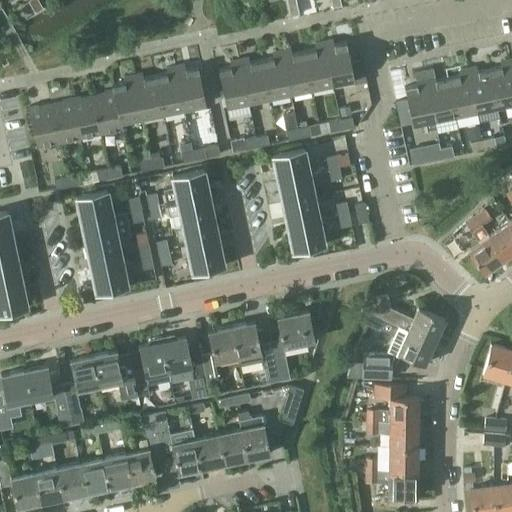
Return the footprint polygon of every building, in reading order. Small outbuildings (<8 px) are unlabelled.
[(27,0),(34,12),(43,7),(38,0),(27,0)] [(297,3),(292,4),(288,5),(290,15),(294,14),(299,13),(297,3)] [(331,38),(323,40),(333,83),(354,78),(350,61),(346,41),(332,44),(331,38)] [(316,42),(317,47),(304,50),(312,87),(333,83),(323,40),(316,42)] [(289,47),(281,49),(290,92),(312,87),(304,50),(290,53),(289,47)] [(273,51),(274,56),(261,59),(269,97),(290,92),(281,49),(273,51)] [(247,57),(239,58),(248,101),(269,97),(261,59),(248,62),(247,57)] [(227,106),(248,101),(239,58),(231,60),(232,65),(218,67),(227,106)] [(362,59),(350,61),(354,78),(355,83),(366,80),(362,59)] [(501,60),(502,65),(489,68),(497,104),(511,100),(511,71),(509,59),(501,60)] [(183,64),(175,65),(185,109),(206,105),(197,65),(184,68),(183,64)] [(167,67),(168,72),(155,74),(164,114),(185,109),(175,65),(167,67)] [(475,65),(467,67),(475,108),(497,104),(489,68),(476,70),(475,65)] [(431,66),(423,68),(433,117),(454,112),(447,77),(433,79),(431,66)] [(459,69),(460,74),(447,77),(454,112),(475,108),(467,67),(459,69)] [(418,82),(404,85),(412,121),(433,117),(423,68),(415,70),(418,82)] [(141,73),(133,75),(142,119),(164,114),(155,74),(142,77),(141,73)] [(122,123),(142,119),(133,75),(125,77),(126,80),(112,83),(113,90),(122,129),(123,129),(122,123)] [(101,133),(122,129),(113,90),(105,92),(93,94),(101,133)] [(81,97),(72,99),(80,138),(101,133),(93,94),(81,97)] [(63,101),(51,103),(59,143),(80,138),(72,99),(63,101)] [(38,147),(59,143),(51,103),(38,106),(29,108),(38,147)] [(349,105),(339,108),(341,118),(351,116),(349,105)] [(293,111),(282,113),(285,127),(296,125),(293,111)] [(341,118),(340,118),(342,128),(353,126),(351,116),(341,118)] [(330,131),(342,128),(340,118),(328,121),(330,131)] [(309,124),(297,127),(300,137),(311,134),(309,124)] [(300,137),(297,127),(286,130),(288,140),(300,137)] [(267,133),(255,136),(257,146),(269,143),(267,133)] [(503,134),(482,139),(484,149),(505,144),(503,134)] [(233,151),(257,146),(255,136),(243,138),(243,136),(230,139),(233,151)] [(472,151),(484,149),(482,139),(470,141),(472,151)] [(217,144),(193,149),(195,159),(219,154),(219,153),(218,149),(217,144)] [(451,145),(439,148),(442,158),(453,155),(451,145)] [(423,146),(409,149),(412,164),(426,161),(423,146)] [(274,154),(279,178),(308,172),(317,170),(314,158),(305,160),(303,148),(274,154)] [(430,160),(442,158),(439,148),(428,150),(430,160)] [(183,162),(195,159),(193,149),(181,152),(183,162)] [(158,153),(150,155),(150,158),(153,168),(164,166),(162,156),(159,156),(158,153)] [(325,156),(328,168),(339,166),(336,154),(325,156)] [(141,171),(153,168),(150,158),(139,161),(141,171)] [(120,164),(108,167),(110,177),(122,174),(120,164)] [(342,178),(339,166),(328,168),(331,180),(342,178)] [(98,179),(110,177),(108,167),(96,169),(98,179)] [(176,186),(164,188),(167,202),(207,194),(202,170),(174,176),(176,186)] [(279,178),(284,202),(313,196),(308,172),(279,178)] [(78,173),(66,176),(68,186),(80,183),(78,173)] [(56,188),(68,186),(66,176),(54,178),(56,188)] [(359,223),(368,221),(361,186),(352,188),(359,223)] [(77,196),(83,220),(111,214),(106,190),(77,196)] [(146,194),(148,206),(159,204),(157,192),(146,194)] [(181,212),(184,223),(212,217),(207,194),(167,202),(169,215),(181,212)] [(128,198),(130,210),(141,208),(138,196),(128,198)] [(284,202),(289,225),(318,219),(313,196),(284,202)] [(335,203),(338,215),(349,213),(346,200),(335,203)] [(148,206),(151,218),(162,216),(159,204),(148,206)] [(484,207),(475,214),(481,223),(491,217),(484,207)] [(144,220),(141,208),(130,210),(133,222),(144,220)] [(0,237),(11,236),(6,211),(0,212),(0,237)] [(351,225),(349,213),(338,215),(341,227),(351,225)] [(116,238),(111,214),(83,220),(88,244),(116,238)] [(466,248),(483,272),(504,258),(488,233),(481,223),(475,214),(464,221),(477,240),(466,248)] [(212,217),(184,223),(177,225),(182,248),(189,247),(217,241),(212,217)] [(323,243),(318,219),(289,225),(294,249),(323,243)] [(504,258),(511,252),(511,226),(507,220),(488,233),(504,258)] [(0,262),(16,259),(11,236),(0,237),(0,262)] [(92,267),(121,261),(116,238),(88,244),(92,267)] [(156,241),(158,253),(169,251),(166,238),(156,241)] [(222,265),(217,241),(189,247),(194,271),(222,265)] [(138,245),(140,257),(151,255),(148,242),(138,245)] [(171,263),(169,251),(158,253),(161,265),(171,263)] [(154,267),(151,255),(140,257),(143,269),(154,267)] [(0,286),(21,282),(16,259),(0,262),(0,286)] [(126,285),(121,261),(92,267),(98,291),(126,285)] [(0,311),(26,306),(21,282),(0,286),(0,311)] [(361,308),(383,318),(433,341),(444,317),(418,306),(412,317),(389,307),(387,293),(367,296),(361,308)] [(280,338),(270,340),(278,380),(290,378),(283,345),(313,339),(307,310),(275,316),(280,338)] [(363,352),(362,377),(390,377),(390,365),(392,365),(398,353),(423,364),(433,341),(383,318),(379,328),(393,335),(386,353),(382,352),(363,352)] [(254,321),(230,326),(236,356),(239,364),(261,360),(266,383),(278,380),(270,340),(259,342),(254,321)] [(214,360),(236,356),(230,326),(207,331),(211,352),(200,354),(206,381),(218,378),(214,360)] [(173,334),(161,336),(168,370),(169,378),(170,379),(188,375),(192,398),(209,395),(206,381),(200,354),(190,357),(185,335),(177,337),(173,334)] [(142,367),(132,369),(138,395),(149,393),(147,383),(169,378),(168,370),(161,336),(150,338),(147,343),(137,345),(142,367)] [(481,371),(505,378),(511,353),(511,349),(489,343),(481,371)] [(117,350),(93,355),(99,384),(117,381),(121,399),(138,395),(132,369),(129,353),(118,355),(117,350)] [(76,389),(99,384),(93,355),(69,360),(73,381),(63,383),(71,425),(84,422),(80,407),(80,408),(76,389)] [(349,371),(348,375),(362,375),(362,367),(363,361),(353,360),(349,371)] [(65,426),(71,425),(63,383),(52,386),(48,364),(24,369),(30,399),(53,394),(56,413),(62,411),(65,426)] [(18,402),(30,399),(24,369),(0,374),(0,376),(1,383),(0,383),(0,424),(11,422),(9,416),(20,413),(18,402)] [(278,418),(292,423),(303,388),(289,383),(278,418)] [(359,411),(358,420),(366,420),(417,421),(417,408),(421,408),(422,398),(417,398),(417,396),(403,396),(404,384),(374,383),(373,397),(388,397),(388,410),(365,409),(365,411),(359,411)] [(233,395),(235,404),(250,401),(249,392),(233,395)] [(217,399),(219,407),(235,404),(233,395),(217,399)] [(188,413),(205,410),(203,402),(187,405),(188,413)] [(164,410),(153,413),(163,460),(174,458),(177,472),(200,468),(194,437),(192,428),(169,433),(164,410)] [(247,410),(237,412),(240,427),(246,458),(270,453),(262,414),(249,417),(247,410)] [(152,463),(163,460),(153,413),(141,415),(146,438),(137,439),(138,449),(125,452),(132,482),(155,477),(152,463)] [(484,417),(484,428),(496,429),(496,418),(484,417)] [(505,419),(496,418),(496,429),(505,429),(505,419)] [(118,420),(96,425),(97,433),(119,428),(118,420)] [(389,432),(388,445),(417,446),(417,421),(366,420),(366,432),(377,432),(389,432)] [(81,436),(97,433),(96,425),(80,428),(81,436)] [(246,458),(240,427),(217,432),(223,463),(246,458)] [(67,440),(66,438),(74,436),(73,429),(49,434),(51,443),(67,440)] [(217,432),(194,437),(200,468),(223,463),(217,432)] [(482,444),(492,444),(493,434),(483,433),(482,444)] [(39,445),(51,443),(49,434),(27,439),(31,453),(40,451),(39,445)] [(503,435),(493,434),(492,444),(503,445),(503,435)] [(416,471),(417,446),(388,445),(388,470),(416,471)] [(102,456),(109,487),(132,482),(125,452),(102,456)] [(86,492),(109,487),(102,456),(79,461),(86,492)] [(7,458),(0,459),(0,486),(12,484),(16,506),(40,501),(33,471),(11,476),(7,458)] [(365,470),(376,470),(377,458),(366,458),(365,470)] [(56,466),(63,497),(86,492),(79,461),(56,466)] [(40,501),(63,497),(56,466),(33,471),(40,501)] [(474,471),(471,471),(470,466),(463,467),(465,487),(473,486),(472,481),(475,480),(474,471)] [(388,470),(376,470),(365,470),(365,482),(387,482),(386,495),(416,496),(416,471),(388,470)] [(495,511),(511,511),(511,483),(493,486),(495,511)] [(495,511),(493,486),(468,489),(470,511),(495,511)]
